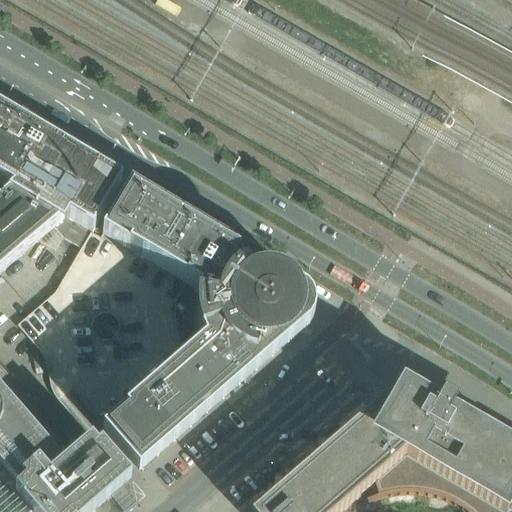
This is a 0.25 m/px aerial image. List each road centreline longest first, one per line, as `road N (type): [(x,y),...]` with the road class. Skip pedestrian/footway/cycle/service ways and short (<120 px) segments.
road 1 (secondary): [(511,345),(0,41)]
road 2 (secondary): [(0,76),(511,379)]
road 3 (unclassified): [(171,511),(308,392)]
